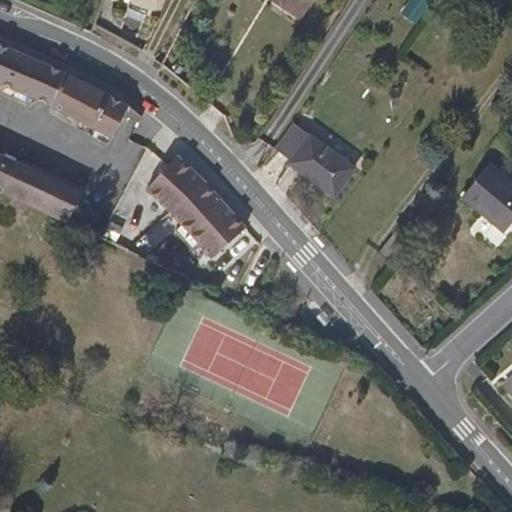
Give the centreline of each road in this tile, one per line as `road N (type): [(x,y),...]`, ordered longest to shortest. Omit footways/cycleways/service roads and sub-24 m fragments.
road 1 (tertiary): [(0,20),(142,91),(421,381)]
road 2 (tertiary): [(421,381),(511,488)]
